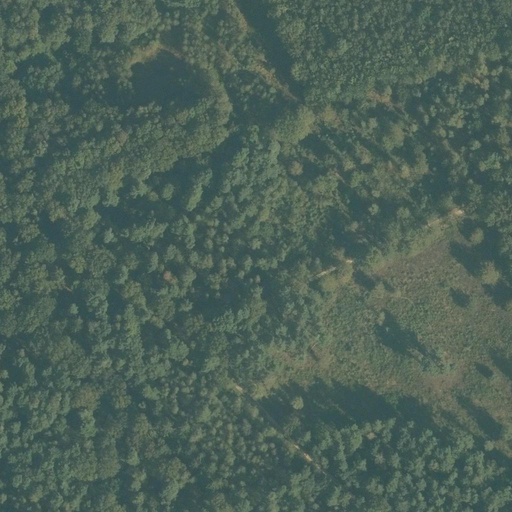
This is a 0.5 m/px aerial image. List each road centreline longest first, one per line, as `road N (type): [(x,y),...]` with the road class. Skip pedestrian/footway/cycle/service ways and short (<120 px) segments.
road 1 (track): [(509,178),(178,328)]
road 2 (track): [(369,511),(178,328)]
road 3 (track): [(0,114),(38,183),(163,314)]
road 4 (track): [(163,314),(0,344)]
